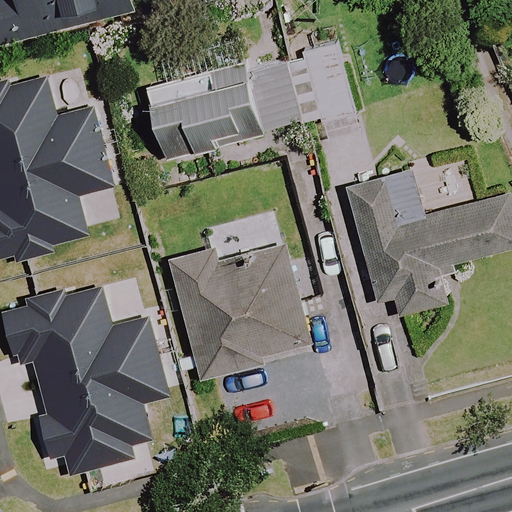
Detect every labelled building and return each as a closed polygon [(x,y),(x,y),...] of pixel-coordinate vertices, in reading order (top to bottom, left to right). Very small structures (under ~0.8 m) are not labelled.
[(118,0),(0,0),(0,35),(120,6),(118,0)] [(240,54),(139,83),(164,167),(265,138),(317,122),(322,141),(350,133),(345,114),(356,111),(338,49),(247,76),(240,54)] [(100,257),(130,249),(116,203),(91,210),(61,108),(93,99),(78,51),(0,73),(0,133),(11,171),(27,167),(50,247),(93,234),(100,257)] [(443,268),(511,248),(511,187),(427,211),(412,158),(350,175),(386,307),(398,304),(449,290),(443,268)] [(204,211),(195,181),(138,198),(147,228),(204,211)] [(93,234),(50,247),(53,256),(38,260),(53,311),(42,314),(61,382),(69,379),(81,421),(172,394),(130,249),(100,257),(93,234)] [(304,342),(279,246),(211,263),(206,244),(162,255),(194,379),(263,361),(261,353),(304,342)]
